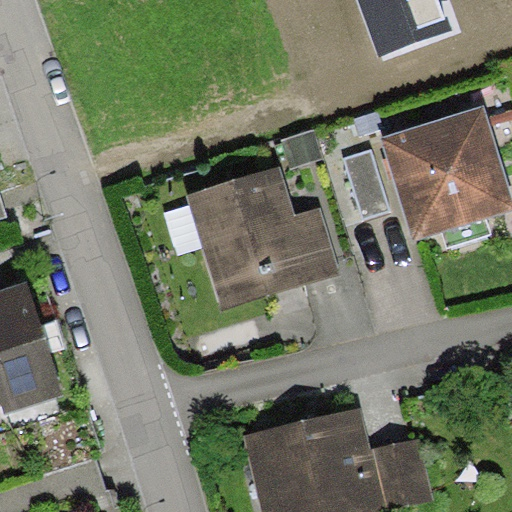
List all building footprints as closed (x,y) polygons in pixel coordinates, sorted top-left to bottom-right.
[(455,32),(444,0),(359,0),(380,58),(455,32)] [(416,242),(511,211),(511,194),(484,105),(383,137),(416,242)] [(373,151),(346,159),(365,220),(392,211),(373,151)] [(185,199),(221,313),(337,276),(315,208),(295,215),(280,169),(185,199)] [(60,397),(25,286),(0,293),(0,384),(9,413),(60,397)] [(0,421),(11,418),(9,413),(0,384),(0,421)] [(257,511),(431,511),(414,437),(367,448),(357,408),(240,435),(257,511)]
